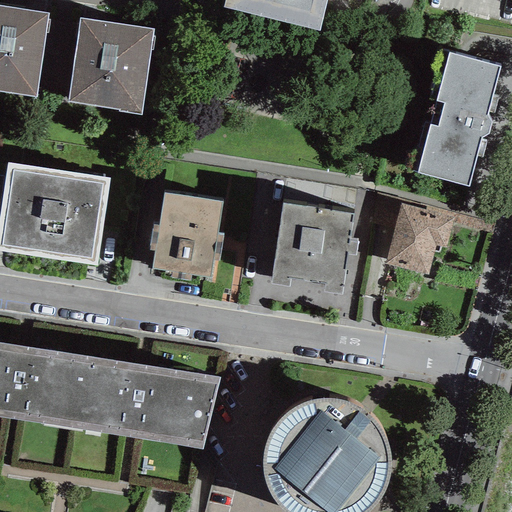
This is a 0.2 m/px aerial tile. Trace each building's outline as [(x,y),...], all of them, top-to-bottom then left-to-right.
[(325,0),(222,0),(222,3),(319,27),(325,0)] [(48,9),(0,2),(0,87),(36,93),(48,9)] [(154,25),(80,14),(67,99),(141,110),(154,25)] [(500,63),(449,50),(417,170),(468,184),(482,134),(488,130),(491,118),(487,112),(500,63)] [(110,175),(6,161),(0,204),(0,248),(98,262),(110,175)] [(222,200),(164,190),(152,265),(210,274),(222,200)] [(353,211),(284,200),(271,280),(288,282),(289,274),(323,280),(322,287),(341,290),(353,211)] [(453,215),(400,202),(385,263),(427,274),(435,244),(445,247),(453,215)] [(85,351),(0,339),(0,412),(72,423),(85,351)] [(216,374),(85,351),(72,423),(204,446),(216,374)] [(323,395),(315,396),(306,399),(299,402),(291,406),(284,411),(279,417),(273,424),(269,431),(266,439),(264,447),(262,455),(262,464),(264,472),(266,480),(269,488),(273,495),(278,502),(284,508),(289,511),(364,511),(369,508),(375,502),(380,496),(385,488),(388,480),(390,472),(391,464),(391,456),(390,447),(388,439),(385,431),(381,424),(376,417),(370,411),(363,406),(356,402),(348,399),(340,397),(331,395),(323,395)]
